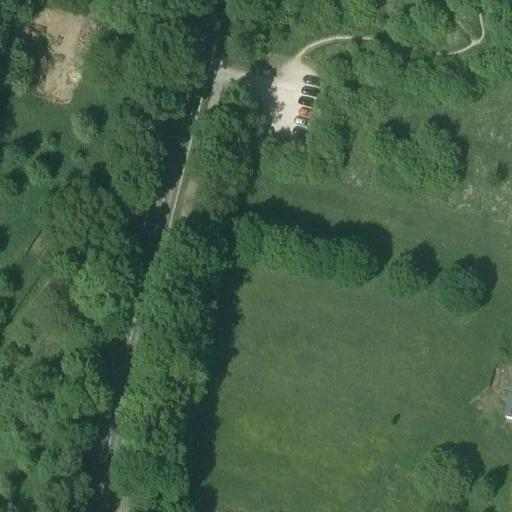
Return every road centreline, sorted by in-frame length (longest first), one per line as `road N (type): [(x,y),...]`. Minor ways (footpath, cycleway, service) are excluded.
road 1 (tertiary): [(97,511),(150,248),(213,0)]
road 2 (track): [(0,358),(66,267),(89,249),(150,248)]
